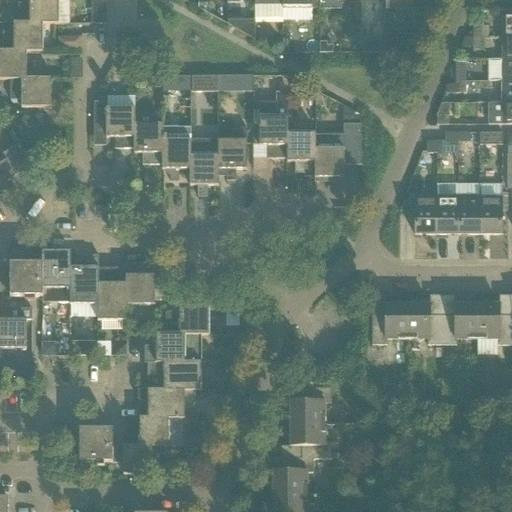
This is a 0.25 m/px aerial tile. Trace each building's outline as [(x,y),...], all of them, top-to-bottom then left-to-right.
[(17,22),(17,24),(29,24),(29,25),(42,25),(42,26),(58,26),(58,0),(28,0),(29,5),(18,5),(17,14),(17,22)] [(106,26),(106,0),(91,0),(91,26),(106,26)] [(282,0),(282,7),(282,10),(311,10),(320,11),(319,0),(282,0)] [(319,0),(320,11),(329,11),(341,11),(341,2),(358,2),(358,0),(319,0)] [(384,0),(385,2),(385,10),(428,10),(428,1),(430,1),(430,0),(384,0)] [(502,39),(511,39),(511,16),(502,17),(502,39)] [(254,21),(240,21),(240,33),(254,41),(254,21)] [(29,25),(29,24),(17,24),(13,24),(13,33),(2,33),(2,42),(13,42),(13,52),(13,53),(25,53),(25,54),(42,54),(42,26),(42,25),(29,25)] [(473,39),(482,39),(482,27),(473,27),(473,39)] [(385,54),(415,54),(418,41),(418,36),(386,36),(386,42),(385,46),(385,54)] [(72,38),(68,43),(68,52),(81,52),(81,38),(72,38)] [(482,51),(482,39),(473,39),(473,51),(482,51)] [(502,61),(511,60),(511,39),(502,39),(502,61)] [(362,54),(385,54),(385,46),(386,42),(362,42),(362,54)] [(320,43),(320,53),(323,53),(332,53),(332,46),(326,46),(326,43),(320,43)] [(13,53),(13,52),(0,52),(0,81),(21,81),(25,81),(25,80),(25,54),(25,53),(13,53)] [(487,61),(487,82),(502,82),(511,82),(511,60),(502,61),(487,61)] [(119,63),(119,71),(134,72),(135,63),(119,63)] [(147,73),(147,90),(162,90),(162,78),(162,73),(162,68),(147,68),(147,73)] [(455,83),(464,83),(464,71),(455,71),(455,83)] [(163,78),(163,89),(170,90),(174,86),(174,78),(163,78)] [(217,78),(191,78),(191,94),(217,94),(217,78)] [(241,78),(240,94),(251,94),(251,78),(241,78)] [(50,109),(50,80),(25,80),(25,81),(21,81),(21,92),(10,92),(9,101),(21,101),(21,109),(50,109)] [(502,104),(511,103),(511,82),(502,82),(502,104)] [(455,95),(464,95),(464,83),(455,83),(455,95)] [(288,85),(288,99),(301,99),(301,85),(288,85)] [(258,134),(252,134),(252,147),(258,147),(266,147),(266,159),(275,159),(275,147),(286,147),(287,147),(286,134),(287,134),(287,119),(288,94),(275,94),(275,103),(258,103),(258,119),(258,129),(258,134)] [(133,151),(133,139),(134,139),(134,126),(134,110),(105,110),(105,103),(93,103),(93,127),(105,127),(105,139),(114,139),(114,151),(133,151)] [(487,126),(502,126),(511,126),(511,103),(502,104),(487,104),(487,126)] [(448,126),(448,117),(448,105),(441,105),(436,117),(436,126),(448,126)] [(343,113),(343,126),(361,126),(361,116),(354,113),(351,111),(343,107),(343,113)] [(161,166),(161,155),(162,155),(162,142),(162,129),(162,126),(134,126),(134,139),(133,139),(133,151),(133,155),(142,155),(142,166),(161,166)] [(315,163),(314,163),(314,180),(343,179),(343,166),(361,166),(361,126),(343,126),(343,137),(315,137),(315,150),(314,150),(315,163)] [(189,171),(189,158),(190,158),(190,142),(190,129),(162,129),(162,142),(162,155),(161,155),(161,166),(161,171),(169,171),(169,182),(178,182),(178,171),(189,171)] [(218,171),(226,171),(226,183),(235,183),(235,171),(246,171),(246,130),(217,130),(217,142),(217,158),(218,158),(218,171)] [(315,163),(314,150),(315,150),(315,137),(315,134),(287,134),(286,134),(287,147),(286,147),(286,163),(294,163),(294,175),(304,175),(303,163),(314,163),(315,163)] [(445,142),(436,142),(436,155),(457,155),(457,144),(457,134),(445,134),(445,142)] [(470,144),(470,134),(457,134),(457,144),(470,144)] [(479,134),(479,147),(492,147),(502,147),(502,134),(492,134),(479,134)] [(189,171),(189,187),(197,187),(197,199),(206,198),(206,187),(218,187),(218,171),(218,158),(217,158),(217,142),(190,142),(190,158),(189,158),(189,171)] [(427,155),(436,155),(436,142),(427,142),(427,155)] [(19,146),(4,156),(12,169),(27,160),(19,146)] [(5,162),(0,164),(0,184),(14,176),(5,162)] [(501,198),(501,186),(479,186),(479,198),(479,236),(502,236),(502,212),(507,212),(508,195),(502,195),(502,198),(501,198)] [(414,237),(436,237),(436,198),(414,198),(414,237)] [(436,237),(458,236),(458,198),(436,198),(436,237)] [(458,236),(479,236),(479,198),(458,198),(458,236)] [(70,269),(70,253),(54,253),(54,249),(41,249),(41,265),(42,265),(42,290),(69,290),(70,290),(70,269)] [(69,290),(69,306),(70,306),(70,319),(97,319),(97,306),(98,306),(98,278),(98,265),(98,257),(85,256),(85,265),(85,269),(70,269),(70,290),(69,290)] [(41,265),(9,265),(9,298),(42,298),(42,290),(42,265),(41,265)] [(154,280),(154,277),(146,277),(146,265),(125,265),(125,270),(125,286),(125,306),(126,306),(154,306),(154,302),(154,280)] [(125,286),(125,270),(109,270),(109,278),(98,278),(98,306),(97,306),(97,319),(97,322),(126,322),(126,306),(125,306),(125,286)] [(407,341),(407,306),(384,306),(384,317),(371,317),(371,347),(386,347),(386,341),(407,341)] [(429,317),(429,306),(407,306),(407,341),(427,341),(427,347),(441,347),(442,317),(429,317)] [(476,341),(476,306),(454,306),(454,317),(442,317),(441,347),(456,347),(456,341),(476,341)] [(511,347),(511,325),(511,317),(499,317),(499,307),(476,306),(476,341),(497,341),(497,347),(511,347)] [(208,337),(208,308),(179,307),(179,316),(168,316),(168,325),(178,325),(178,336),(192,336),(192,337),(201,337),(208,337)] [(252,337),(253,308),(239,308),(239,337),(252,337)] [(0,350),(5,350),(25,350),(26,322),(31,322),(31,310),(8,310),(8,321),(0,321),(0,350)] [(144,347),(144,365),(153,365),(153,364),(191,364),(200,364),(201,364),(201,358),(201,337),(192,337),(192,336),(178,336),(155,336),(155,347),(144,347)] [(70,343),(70,355),(96,355),(96,344),(70,343)] [(55,357),(55,344),(42,344),(42,356),(55,357)] [(115,351),(115,357),(126,358),(126,347),(120,347),(115,351)] [(229,364),(243,364),(247,351),(229,351),(229,364)] [(200,392),(200,364),(191,364),(153,364),(153,365),(153,375),(147,375),(147,391),(147,392),(184,392),(196,392),(200,392)] [(229,376),(238,376),(243,364),(229,364),(229,376)] [(0,371),(0,382),(36,382),(36,369),(28,369),(28,372),(0,371)] [(289,426),(324,426),(324,405),(330,405),(330,390),(300,390),(300,403),(289,403),(289,426)] [(147,391),(137,391),(137,400),(140,402),(147,402),(147,407),(139,407),(139,420),(167,420),(184,420),(184,410),(188,410),(192,408),(195,402),(196,399),(196,392),(184,392),(147,392),(147,391)] [(455,425),(458,409),(446,407),(443,423),(455,425)] [(227,409),(214,409),(214,420),(223,420),(227,409)] [(127,447),(152,448),(163,448),(167,448),(182,448),(182,420),(167,420),(139,420),(139,428),(127,428),(127,447)] [(208,438),(217,438),(223,420),(214,420),(208,420),(208,438)] [(324,446),(324,426),(289,426),(290,448),(300,448),(300,460),(312,460),(312,461),(330,461),(330,446),(324,446)] [(111,464),(112,456),(112,431),(79,431),(79,464),(111,464)] [(163,476),(163,448),(152,448),(127,447),(123,447),(123,456),(112,456),(111,464),(123,464),(123,476),(163,476)] [(312,475),(312,461),(312,460),(300,460),(282,460),(283,473),(272,473),(272,495),(307,495),(306,475),(312,475)] [(306,511),(307,495),(272,495),(271,511),(306,511)]
